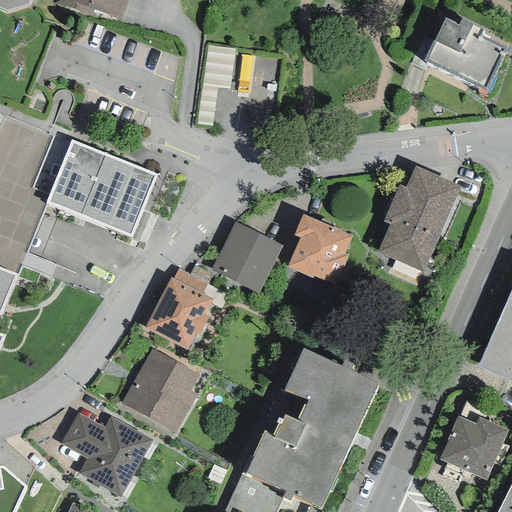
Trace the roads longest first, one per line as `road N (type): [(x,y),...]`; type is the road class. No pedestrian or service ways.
road 1 (residential): [(0,422),(57,391),(203,217),(263,175),(454,145),(511,151)]
road 2 (tertiary): [(511,214),(381,510)]
